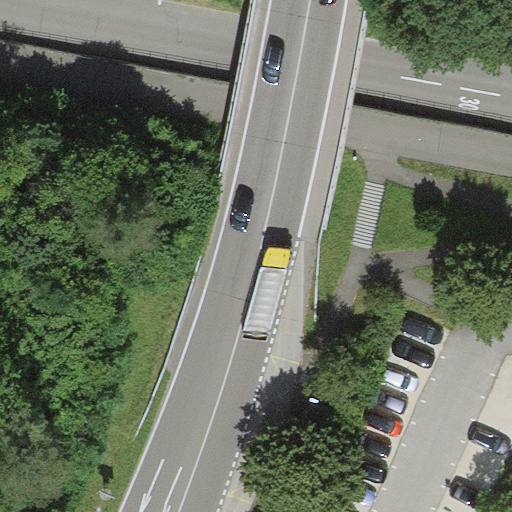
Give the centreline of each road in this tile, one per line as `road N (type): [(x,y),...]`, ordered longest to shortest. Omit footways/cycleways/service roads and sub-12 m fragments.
road 1 (residential): [(0,8),(511,99)]
road 2 (secondary): [(175,511),(262,243)]
road 3 (secondary): [(308,0),(262,243)]
